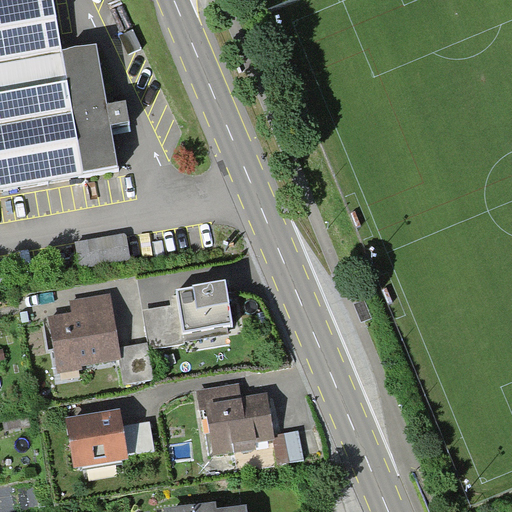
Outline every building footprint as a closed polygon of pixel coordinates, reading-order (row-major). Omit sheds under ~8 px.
[(63,59),(52,0),(0,0),(0,195),(121,175),(114,135),(131,132),(127,109),(108,112),(98,53),(63,59)] [(171,307),(138,312),(144,346),(145,352),(179,347),(178,338),(230,330),(223,287),(170,295),(171,307)] [(54,377),(116,366),(114,351),(105,301),(67,308),(69,318),(44,322),(54,377)] [(144,346),(114,351),(116,366),(120,388),(150,383),(145,352),(144,346)] [(211,458),(274,445),(265,400),(242,404),(239,388),(199,396),(211,458)] [(76,471),(127,461),(119,415),(67,424),(76,471)] [(129,422),(131,455),(156,454),(154,421),(129,422)]
